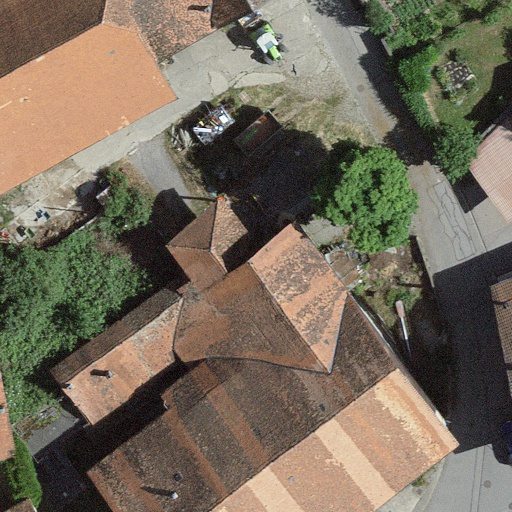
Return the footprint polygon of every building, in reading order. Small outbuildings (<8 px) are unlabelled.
[(0,0),(0,193),(188,95),(164,52),(136,0),(0,0)] [(136,0),(164,52),(260,0),(136,0)] [(511,121),(470,149),(511,208),(511,121)] [(192,273),(69,366),(125,440),(106,467),(140,511),(363,511),(478,426),(318,216),(272,251),(227,193),(166,239),(192,273)] [(511,265),(497,269),(511,323),(511,265)] [(0,300),(0,453),(28,448),(0,300)] [(52,511),(38,487),(0,509),(0,511),(52,511)]
